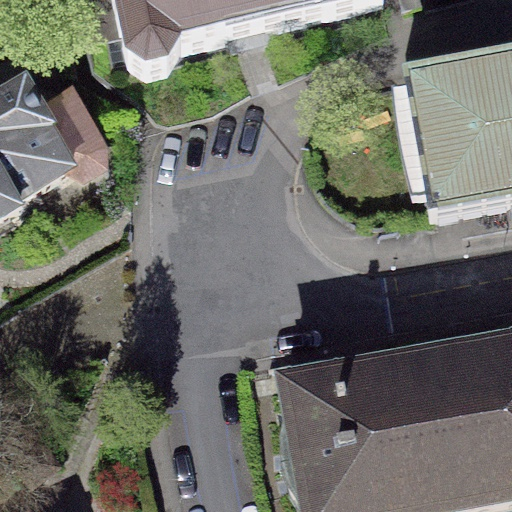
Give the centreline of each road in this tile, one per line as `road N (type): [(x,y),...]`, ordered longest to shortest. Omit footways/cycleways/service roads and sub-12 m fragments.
road 1 (residential): [(511,31),(383,65),(287,114),(257,147),(235,190),(205,336)]
road 2 (residential): [(511,282),(205,336)]
road 3 (residential): [(205,336),(208,429),(224,511)]
